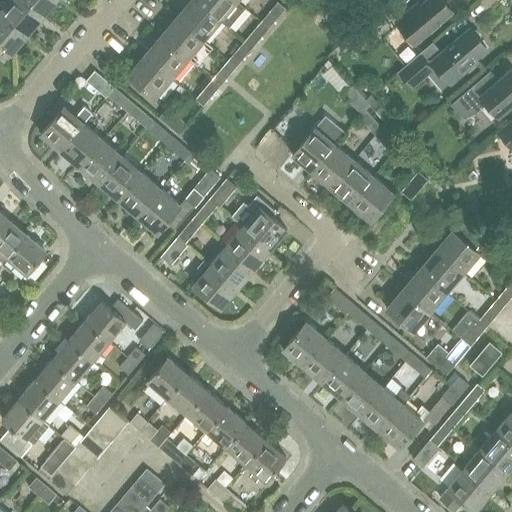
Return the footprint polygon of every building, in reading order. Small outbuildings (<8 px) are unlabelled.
[(28,0),(7,0),(0,9),(28,33),(44,13),(28,0)] [(28,0),(44,13),(55,0),(28,0)] [(219,20),(195,0),(189,0),(176,16),(203,40),(219,20)] [(244,8),(236,1),(234,0),(195,0),(219,20),(227,27),(244,8)] [(403,19),(398,23),(401,28),(399,29),(399,33),(404,39),(408,39),(409,37),(413,42),(427,30),(452,10),(450,8),(450,5),(446,0),(443,0),(425,0),(420,4),(418,1),(409,9),(411,12),(403,19)] [(277,2),(260,22),(268,28),(285,9),(277,2)] [(0,9),(0,42),(11,52),(28,33),(0,9)] [(379,12),(354,33),(365,47),(390,26),(379,12)] [(186,59),(203,40),(176,16),(159,36),(186,59)] [(268,28),(260,22),(244,41),(252,48),(268,28)] [(432,42),(399,70),(412,86),(436,66),(450,83),(477,60),(475,57),(486,47),(478,38),(480,34),(475,28),(471,29),(470,27),(441,51),(432,42)] [(186,59),(159,36),(142,55),(170,79),(186,59)] [(244,41),(227,60),(235,67),(252,48),(244,41)] [(170,79),(142,55),(126,75),(153,98),(170,79)] [(227,60),(211,80),(219,86),(235,67),(227,60)] [(479,78),(451,103),(463,117),(476,112),(487,103),(498,115),(511,103),(511,70),(510,68),(487,88),(479,78)] [(114,87),(94,70),(86,80),(106,97),(108,95),(114,87)] [(203,105),(219,86),(211,80),(195,99),(203,105)] [(360,112),(358,114),(365,108),(369,104),(352,84),(343,92),(360,112)] [(133,104),(114,87),(108,95),(127,111),(133,104)] [(153,120),(133,104),(127,111),(146,128),(153,120)] [(64,106),(40,133),(60,150),(83,122),(91,112),(83,106),(75,115),(64,106)] [(167,107),(159,117),(179,134),(187,124),(167,107)] [(365,108),(358,114),(374,133),(382,127),(365,108)] [(323,117),(292,154),(311,171),(334,143),(345,131),(326,114),(323,117)] [(511,119),(497,132),(511,148),(511,147),(511,119)] [(146,128),(165,144),(172,136),(153,120),(146,128)] [(102,139),(83,122),(60,150),(79,166),(102,139)] [(382,127),(374,133),(391,153),(399,147),(382,127)] [(191,152),(172,136),(165,144),(184,160),(191,152)] [(79,166),(99,182),(122,155),(102,139),(79,166)] [(354,159),(334,143),(311,171),(330,187),(354,159)] [(99,182),(118,199),(141,171),(122,155),(99,182)] [(330,187),(349,203),(373,176),(354,159),(330,187)] [(193,187),(203,195),(220,176),(210,167),(193,187)] [(118,199),(137,215),(160,188),(141,171),(118,199)] [(417,171),(401,190),(410,199),(427,179),(417,171)] [(373,176),(349,203),(369,220),(392,192),(373,176)] [(209,198),(219,206),(235,187),(225,179),(209,198)] [(180,204),(160,188),(137,215),(157,232),(165,222),(174,229),(194,204),(186,197),(180,204)] [(254,211),(242,225),(270,249),(286,229),(271,216),(275,211),(256,195),(247,205),(254,211)] [(194,217),(201,223),(217,204),(219,206),(209,198),(194,217)] [(478,202),(461,206),(464,220),(481,216),(478,202)] [(0,227),(9,217),(0,210),(0,227)] [(28,234),(9,217),(0,227),(0,259),(2,262),(4,263),(8,257),(28,234)] [(201,223),(194,217),(178,235),(187,244),(187,243),(185,242),(201,223)] [(452,229),(435,249),(463,272),(479,253),(474,249),(482,239),(464,223),(456,233),(452,229)] [(254,268),(270,249),(242,225),(226,244),(254,268)] [(2,262),(1,263),(10,270),(15,263),(26,273),(46,249),(28,234),(8,257),(4,263),(2,262)] [(187,244),(178,235),(161,255),(170,263),(187,244)] [(238,286),(254,268),(226,244),(210,263),(238,286)] [(446,292),(463,272),(435,249),(418,269),(446,292)] [(199,269),(191,279),(194,282),(193,283),(221,306),(238,286),(210,263),(209,264),(203,259),(196,267),(199,269)] [(429,312),(446,292),(418,269),(402,288),(429,312)] [(511,280),(496,300),(503,306),(511,295),(511,280)] [(326,297),(345,314),(354,304),(334,287),(326,297)] [(429,312),(402,288),(385,308),(413,331),(429,312)] [(0,292),(0,307),(5,311),(12,303),(6,297),(0,292)] [(101,300),(85,319),(109,340),(126,321),(135,329),(143,319),(119,298),(111,308),(101,300)] [(496,300),(479,320),(487,326),(503,306),(496,300)] [(347,312),(366,328),(373,320),(354,304),(345,314),(346,314),(347,312)] [(92,360),(109,340),(85,319),(68,339),(92,360)] [(392,337),(373,320),(366,328),(386,344),(392,337)] [(470,346),(487,326),(479,320),(463,339),(470,346)] [(282,348),(302,365),(325,337),(305,321),(282,348)] [(344,354),(325,337),(302,365),(321,381),(344,354)] [(412,353),(392,337),(386,344),(405,361),(412,353)] [(68,339),(51,358),(76,379),(92,360),(68,339)] [(489,342),(470,365),(482,375),(501,352),(489,342)] [(127,357),(137,365),(145,355),(136,347),(127,357)] [(434,347),(426,357),(446,374),(454,364),(434,347)] [(431,369),(412,353),(405,361),(424,377),(431,369)] [(321,381),(340,398),(364,370),(344,354),(321,381)] [(147,381),(167,398),(188,373),(168,356),(147,381)] [(137,365),(127,357),(119,367),(128,375),(137,365)] [(59,399),(76,379),(51,358),(35,378),(59,399)] [(364,370),(340,398),(360,414),(383,387),(364,370)] [(208,390),(188,373),(167,398),(187,414),(208,390)] [(458,376),(441,396),(451,404),(468,384),(458,376)] [(42,419),(59,399),(35,378),(18,398),(42,419)] [(462,401),(470,407),(484,390),(477,383),(462,401)] [(94,396),(103,405),(112,395),(102,386),(94,396)] [(379,431),(402,403),(408,396),(400,389),(394,396),(383,387),(360,414),(379,431)] [(208,390),(187,414),(207,431),(227,406),(208,390)] [(95,415),(103,405),(94,396),(85,406),(95,415)] [(42,419),(18,398),(1,417),(25,438),(26,438),(32,443),(48,425),(42,419)] [(462,401),(446,420),(454,426),(470,407),(462,401)] [(402,403),(379,431),(399,447),(420,422),(428,413),(427,412),(420,406),(414,413),(402,403)] [(120,430),(128,421),(110,406),(102,415),(120,430)] [(207,431),(200,438),(208,445),(215,438),(216,439),(226,447),(247,423),(227,406),(207,431)] [(511,410),(496,429),(511,442),(511,410)] [(129,422),(139,431),(147,421),(137,412),(129,422)] [(102,415),(94,424),(112,439),(120,430),(102,415)] [(429,439),(437,446),(454,426),(446,420),(429,439)] [(157,429),(147,421),(139,431),(149,439),(157,429)] [(267,439),(247,423),(226,447),(246,464),(267,439)] [(87,433),(104,448),(112,439),(94,424),(87,433)] [(64,437),(75,447),(79,442),(83,437),(69,425),(61,434),(64,437)] [(507,472),(511,466),(511,442),(496,429),(480,449),(507,472)] [(79,442),(97,457),(104,448),(87,433),(83,437),(79,442)] [(75,447),(64,437),(40,465),(51,475),(56,469),(64,460),(71,451),(75,447)] [(172,442),(166,437),(158,446),(164,451),(172,442)] [(287,456),(267,439),(246,464),(266,481),(287,456)] [(429,439),(413,459),(422,467),(439,447),(437,446),(429,439)] [(71,451),(89,466),(97,457),(79,442),(75,447),(71,451)] [(178,463),(186,454),(176,445),(168,455),(178,463)] [(463,468),(491,491),(507,472),(480,449),(463,468)] [(64,460),(82,475),(89,466),(71,451),(64,460)] [(17,460),(7,452),(0,459),(0,462),(9,470),(17,460)] [(178,463),(188,472),(197,462),(186,454),(178,463)] [(56,469),(74,485),(82,475),(64,460),(56,469)] [(164,483),(163,483),(146,468),(138,477),(156,492),(164,483)] [(447,488),(439,497),(455,510),(462,501),(474,511),(491,491),(463,468),(447,487),(447,488)] [(48,479),(66,494),(74,485),(56,469),(51,475),(48,479)] [(37,495),(46,485),(36,476),(27,486),(37,495)] [(131,486),(149,501),(156,492),(138,477),(131,486)] [(215,478),(207,488),(217,496),(226,487),(215,478)] [(46,485),(37,495),(48,503),(56,493),(46,485)] [(131,486),(123,495),(141,510),(149,501),(131,486)] [(226,487),(217,496),(228,505),(236,511),(240,511),(247,505),(236,495),(226,487)] [(115,504),(124,511),(139,511),(141,510),(123,495),(115,504)] [(151,509),(154,511),(164,511),(168,507),(159,499),(151,509)]
